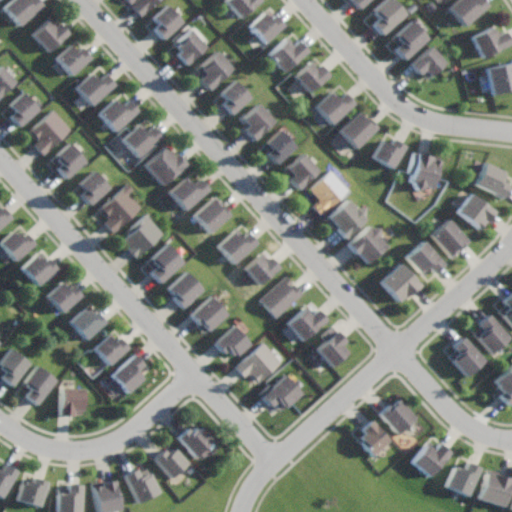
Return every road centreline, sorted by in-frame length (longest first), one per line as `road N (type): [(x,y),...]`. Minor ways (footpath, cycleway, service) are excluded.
road 1 (residential): [(84,0),(457,420),(511,440)]
road 2 (residential): [(0,152),(279,455)]
road 3 (residential): [(247,511),(279,455),(403,355),(511,245)]
road 4 (residential): [(301,0),(415,115),(511,132)]
road 5 (residential): [(0,413),(51,448),(92,449),(143,429),(204,374)]
